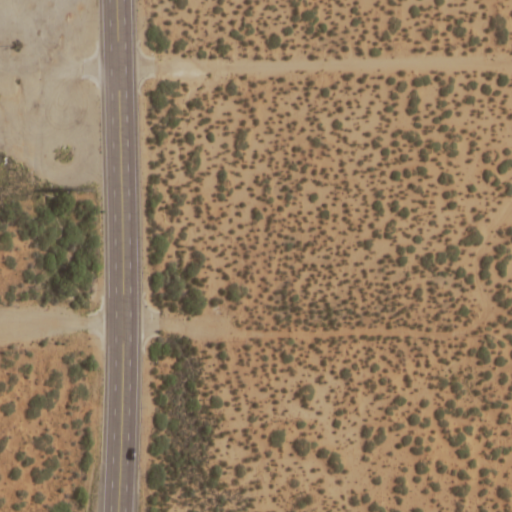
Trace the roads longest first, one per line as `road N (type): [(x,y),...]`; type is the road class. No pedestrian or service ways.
road 1 (track): [(511,61),(0,64)]
road 2 (residential): [(400,329),(248,334),(0,323)]
road 3 (trunk): [(122,325),(114,0)]
road 4 (trunk): [(122,325),(116,511)]
